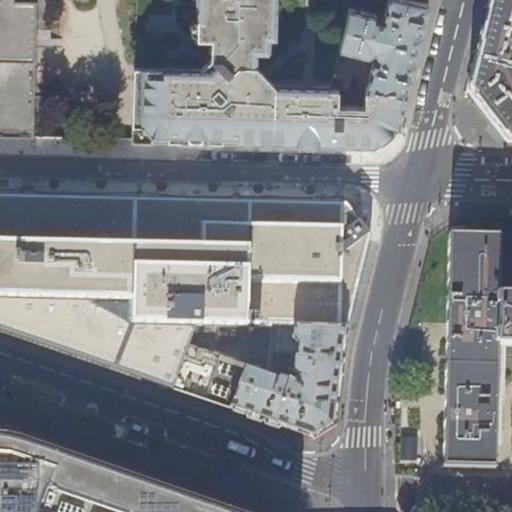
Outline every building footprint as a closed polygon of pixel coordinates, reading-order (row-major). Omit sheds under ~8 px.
[(0,0),(0,135),(33,136),(37,0),(0,0)] [(197,0),(197,37),(211,38),(210,57),(200,67),(135,65),(132,139),(181,140),(273,142),(353,144),(377,145),(397,129),(400,119),(404,100),(407,91),(366,89),(364,88),(364,105),(337,104),(338,87),(329,87),(275,85),(257,66),(257,51),(270,52),(270,37),(276,37),(276,0),(197,0)] [(348,11),(339,47),(368,54),(374,49),(377,55),(376,58),(372,57),(364,88),(366,89),(407,91),(417,48),(429,3),(417,0),(386,0),(382,18),(375,16),(376,13),(350,6),(348,11)] [(511,0),(490,0),(490,1),(484,28),(483,33),(468,90),(508,141),(511,141),(511,0)] [(332,78),(329,87),(338,87),(340,87),(340,79),(332,78)] [(18,196),(0,195),(0,329),(47,346),(134,376),(197,397),(230,409),(243,365),(186,346),(193,326),(274,327),(282,327),(294,328),(347,329),(359,282),(370,236),(347,205),(315,204),(201,201),(129,199),(85,198),(18,196)] [(444,466),(495,467),(497,345),(511,345),(511,294),(498,294),(499,233),(448,232),(446,326),(445,399),(444,466)] [(281,338),(282,327),(274,327),(273,337),(281,338)] [(343,344),(347,329),(294,328),(292,340),(296,345),(296,346),(295,346),(292,370),(297,377),(291,381),(277,376),(279,355),(271,354),(268,374),(243,365),(230,409),(273,423),(312,437),(333,424),(339,378),(343,344)] [(402,436),(402,460),(418,460),(418,436),(402,436)] [(0,511),(223,511),(13,439),(0,437),(0,511)]
